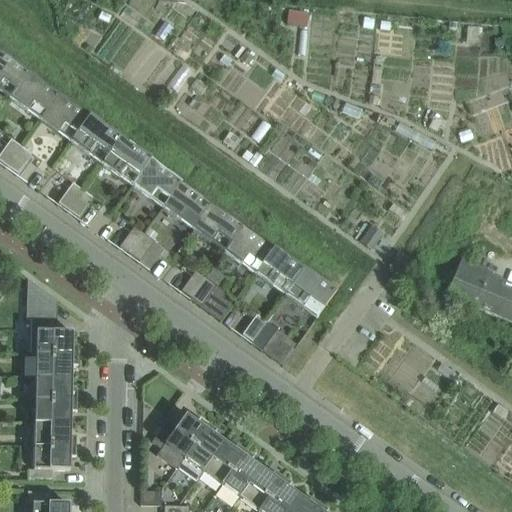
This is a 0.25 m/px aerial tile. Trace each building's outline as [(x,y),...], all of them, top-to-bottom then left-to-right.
[(28,73),(0,52),(0,93),(9,100),(28,73)] [(179,89),(190,74),(183,69),(172,83),(179,89)] [(59,95),(28,73),(9,100),(39,122),(59,95)] [(89,117),(59,95),(39,122),(70,144),(89,117)] [(101,166),(120,139),(89,117),(70,144),(101,166)] [(266,120),(252,135),(258,140),(272,125),(266,120)] [(226,141),(235,147),(242,136),(233,130),(226,141)] [(151,161),(120,139),(101,166),(131,188),(151,161)] [(0,163),(6,168),(21,148),(11,140),(0,154),(0,163)] [(17,175),(31,155),(21,148),(6,168),(17,175)] [(181,183),(151,161),(131,188),(162,209),(181,183)] [(212,205),(181,183),(162,209),(193,231),(212,205)] [(68,212),(82,192),(72,184),(57,204),(68,212)] [(78,219),(93,199),(82,192),(68,212),(78,219)] [(243,227),(212,205),(193,231),(223,253),(243,227)] [(362,239),(372,245),(382,230),(371,223),(362,239)] [(273,249),(243,227),(223,253),(254,275),(273,249)] [(129,256),(144,235),(133,228),(118,248),(129,256)] [(139,263),(154,243),(144,235),(129,256),(139,263)] [(304,270),(273,249),(254,275),(285,297),(304,270)] [(511,293),(502,289),(504,284),(492,279),(494,275),(461,260),(446,296),(511,325),(511,293)] [(335,293),(304,270),(285,297),(316,320),(335,293)] [(190,300),(205,279),(195,272),(180,292),(190,300)] [(201,307),(215,287),(205,279),(190,300),(201,307)] [(72,347),(72,334),(56,334),(56,321),(50,321),(50,298),(27,282),(25,321),(31,322),(30,333),(35,333),(35,357),(77,358),(77,347),(72,347)] [(252,344),(266,323),(256,316),(241,336),(252,344)] [(262,351),(276,331),(266,323),(252,344),(262,351)] [(71,380),(71,368),(77,368),(77,358),(35,357),(34,380),(71,380)] [(71,393),(71,380),(34,380),(34,402),(76,403),(76,393),(71,393)] [(76,414),(76,403),(34,402),(33,425),(70,426),(70,414),(76,414)] [(183,461),(207,426),(199,420),(196,424),(185,417),(175,432),(165,425),(152,444),(161,451),(164,447),(183,461)] [(70,438),(70,426),(33,425),(33,448),(75,449),(75,439),(70,438)] [(202,474),(223,444),(212,436),(216,432),(207,426),(183,461),(202,474)] [(220,487),(244,453),(236,447),(233,451),(223,444),(202,474),(220,487)] [(75,459),(75,449),(33,448),(32,472),(27,471),(27,483),(51,484),(51,472),(69,472),(69,459),(75,459)] [(239,500),(260,470),(250,463),(253,459),(244,453),(220,487),(239,500)] [(254,511),(258,511),(281,479),(273,473),(270,477),(260,470),(239,500),(254,511)] [(286,511),(297,497),(287,489),(290,485),(281,479),(258,511),(286,511)] [(166,504),(165,489),(142,490),(142,505),(166,504)] [(68,511),(68,506),(50,505),(50,494),(27,493),(27,505),(32,505),(31,511),(68,511)] [(313,511),(318,506),(310,500),(307,504),(297,497),(286,511),(313,511)] [(212,501),(207,511),(232,511),(233,511),(212,501)]
